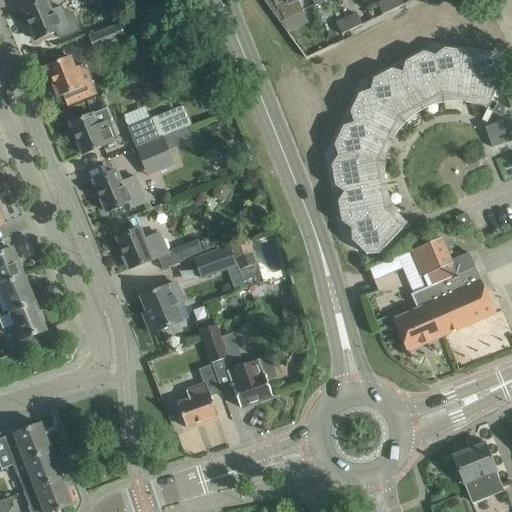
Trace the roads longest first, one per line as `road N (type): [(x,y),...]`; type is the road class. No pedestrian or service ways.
road 1 (residential): [(0,408),(86,378),(101,347),(0,102)]
road 2 (secondary): [(307,214),(221,0)]
road 3 (secondary): [(373,393),(332,261),(307,214)]
road 4 (secondary): [(307,214),(337,354),(336,398)]
road 5 (tertiary): [(195,484),(328,464)]
road 6 (tertiary): [(316,430),(195,484)]
road 7 (tertiary): [(402,446),(511,385)]
road 8 (tertiary): [(511,377),(395,409)]
